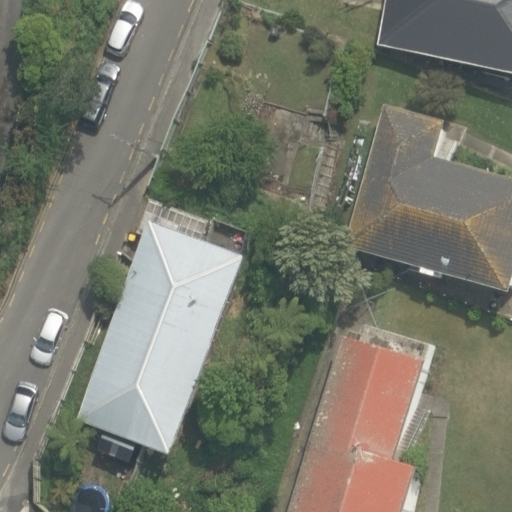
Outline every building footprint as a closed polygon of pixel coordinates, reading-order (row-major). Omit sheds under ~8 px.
[(511,0),(393,0),(384,48),(511,75),(511,0)] [(454,125),(391,107),(352,248),(431,271),(430,276),(445,281),(447,275),(511,295),(511,179),(443,160),(454,125)] [(238,274),(254,232),(161,198),(146,240),(238,274)] [(254,256),(155,220),(82,420),(181,456),(254,256)] [(299,511),(416,511),(430,466),(406,458),(435,361),(353,337),(299,511)]
